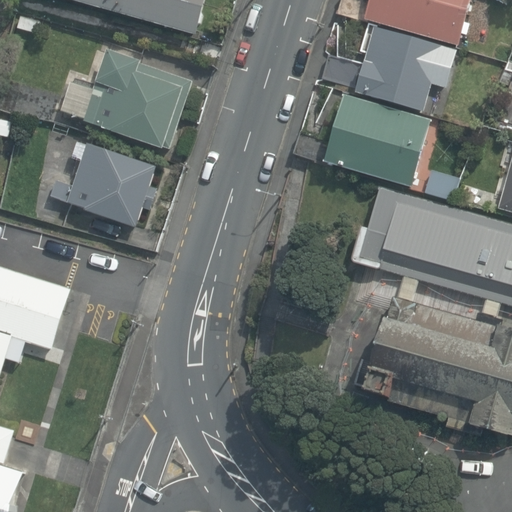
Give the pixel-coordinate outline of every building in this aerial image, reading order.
[(71,0),(198,36),(208,0),(71,0)] [(367,21),(459,46),(472,0),(373,0),(373,1),(369,0),(342,0),(338,15),(366,23),(367,21)] [(34,32),(36,20),(21,17),(19,29),(34,32)] [(356,94),(424,114),(433,85),(448,89),(459,53),(375,29),(356,94)] [(171,150),(195,82),(110,51),(96,92),(73,84),(64,111),(87,120),(86,123),(164,150),(165,148),(171,150)] [(320,79),(355,89),(362,62),(328,53),(320,79)] [(327,160),(413,184),(432,117),(345,93),(332,139),(301,130),(294,152),(326,161),(327,160)] [(36,116),(53,120),(57,101),(41,97),(36,116)] [(14,123),(2,120),(0,127),(0,135),(10,138),(14,123)] [(53,197),(138,227),(145,208),(152,210),(160,190),(151,187),(157,168),(91,145),(90,147),(81,143),(75,160),(84,163),(76,187),(59,181),(53,197)] [(500,205),(511,208),(511,164),(511,165),(504,162),(497,186),(505,188),(500,205)] [(425,190),(453,198),(460,176),(431,168),(425,190)] [(511,307),(509,316),(511,317),(511,228),(414,202),(395,269),(511,299),(511,307)] [(0,511),(19,511),(21,510),(21,502),(18,501),(28,469),(8,463),(16,438),(19,430),(0,424),(0,387),(13,347),(16,337),(55,349),(74,289),(75,288),(0,265),(0,511)] [(474,425),(511,435),(511,329),(502,326),(504,321),(479,314),(477,320),(395,297),(368,394),(451,417),(448,426),(472,433),(474,425)]
